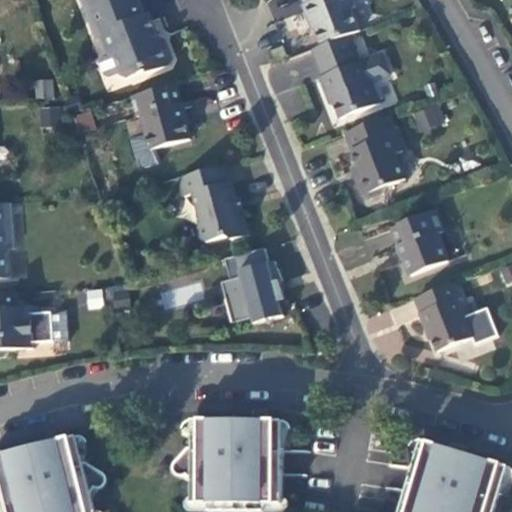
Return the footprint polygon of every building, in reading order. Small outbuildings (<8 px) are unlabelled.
[(337,0),(289,0),(287,1),(292,15),(289,16),(296,33),(298,32),(309,58),(336,47),(347,42),(339,23),(342,19),(335,1),(337,0)] [(133,28),(126,10),(66,2),(84,48),(88,47),(95,65),(87,67),(86,71),(92,87),(97,88),(108,84),(109,87),(115,90),(134,82),(135,85),(157,77),(160,70),(155,57),(147,54),(137,26),(133,28)] [(309,58),(299,62),(309,88),(306,89),(313,107),(317,105),(327,131),(368,116),(358,90),(354,92),(336,47),(309,58)] [(270,57),(252,64),(256,76),(274,69),(270,57)] [(35,99),(53,99),(53,79),(34,79),(35,99)] [(163,97),(119,109),(124,128),(129,126),(138,161),(178,150),(163,97)] [(437,102),(412,114),(421,134),(446,123),(437,102)] [(59,108),(41,107),(40,123),(58,123),(59,108)] [(90,110),(74,115),(80,132),(95,127),(90,110)] [(376,128),(333,145),(350,187),(342,190),(349,208),(356,210),(371,205),(373,198),(392,191),(382,166),(390,163),(376,128)] [(213,177),(167,190),(171,206),(180,204),(189,234),(185,238),(189,250),(194,253),(214,248),(219,251),(237,246),(231,226),(226,223),(213,177)] [(421,222),(379,239),(398,288),(435,274),(424,246),(429,244),(421,222)] [(253,260),(212,271),(218,292),(229,289),(241,335),(254,333),(257,336),(260,330),(271,327),(268,312),(272,311),(267,292),(270,292),(263,271),(257,273),(253,260)] [(165,309),(204,298),(199,282),(160,293),(165,309)] [(111,308),(128,307),(127,286),(109,287),(111,308)] [(103,289),(87,289),(87,308),(103,308),(103,289)] [(442,296),(403,311),(414,343),(416,343),(425,364),(460,351),(445,312),(448,310),(442,296)] [(6,305),(0,305),(0,361),(21,360),(20,354),(41,353),(39,324),(19,325),(19,319),(7,319),(6,305)] [(189,421),(190,449),(187,448),(171,465),(171,471),(175,476),(180,476),(189,485),(189,505),(207,505),(207,511),(262,511),(262,504),(280,504),(279,420),(189,421)] [(90,511),(88,500),(94,489),(99,487),(101,484),(101,479),(99,475),(78,463),(71,438),(0,455),(0,511),(90,511)] [(494,511),(508,469),(420,442),(398,511),(494,511)]
